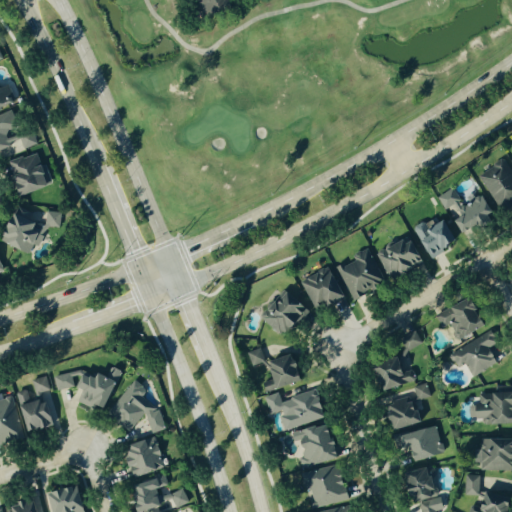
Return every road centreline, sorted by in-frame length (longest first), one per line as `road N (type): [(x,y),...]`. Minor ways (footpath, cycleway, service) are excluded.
road 1 (tertiary): [(184,287),(359,199),(511,99)]
road 2 (tertiary): [(511,62),(250,222)]
road 3 (secondary): [(173,259),(57,0)]
road 4 (secondary): [(152,299),(208,435),(227,511)]
road 5 (residential): [(351,354),(361,340),(511,246)]
road 6 (secondary): [(23,0),(95,167)]
road 7 (residential): [(383,511),(351,354)]
road 8 (secondary): [(260,511),(210,360)]
road 9 (secondary): [(139,270),(0,316)]
road 10 (secondary): [(95,167),(152,299)]
road 11 (secondary): [(69,329),(184,287)]
